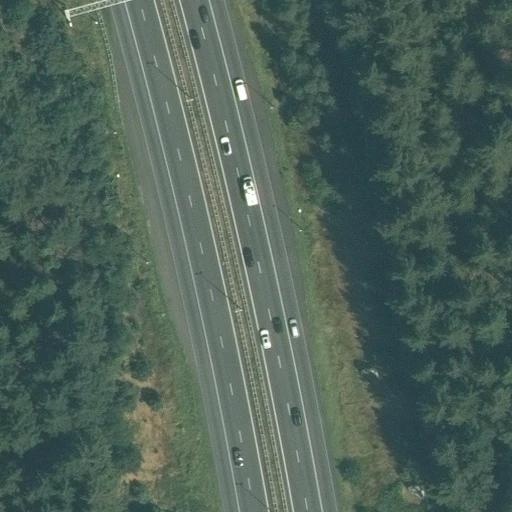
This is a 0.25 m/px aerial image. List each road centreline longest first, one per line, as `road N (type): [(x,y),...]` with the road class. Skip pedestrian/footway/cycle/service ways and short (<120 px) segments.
road 1 (motorway): [(128,0),(209,323),(245,511)]
road 2 (motorway): [(313,511),(200,0)]
